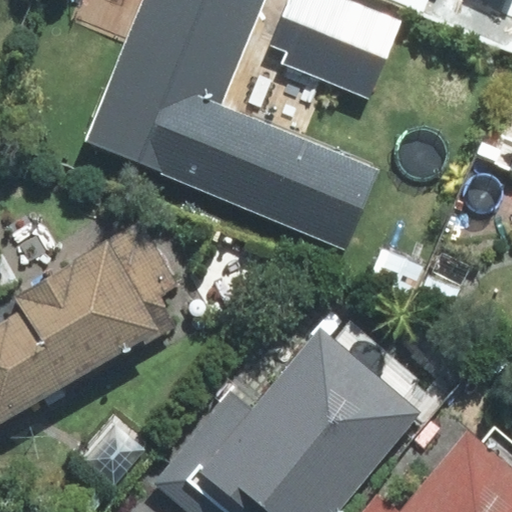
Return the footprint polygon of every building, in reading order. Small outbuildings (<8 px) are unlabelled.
[(266,3),(258,0),(140,0),(78,147),(185,193),(266,3)] [(511,152),(501,181),(511,185),(511,152)] [(139,307),(175,284),(140,227),(0,312),(0,424),(153,331),(139,307)] [(306,332),(244,410),(219,390),(147,482),(184,511),(338,511),(413,417),(306,332)] [(511,511),(511,479),(460,437),(397,511),(387,511),(367,495),(353,511),(511,511)]
